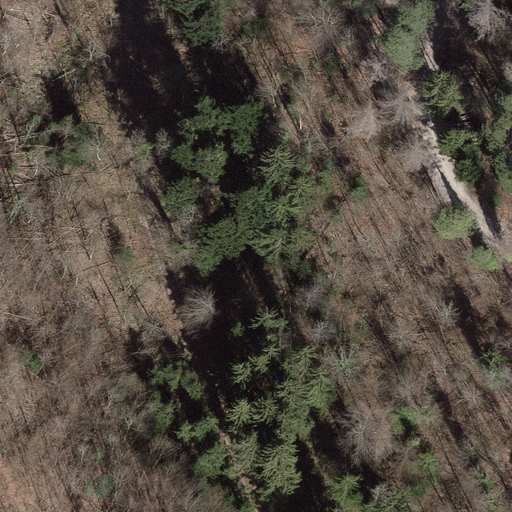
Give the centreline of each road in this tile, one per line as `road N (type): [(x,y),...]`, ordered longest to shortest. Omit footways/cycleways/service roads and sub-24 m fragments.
road 1 (track): [(256,511),(162,214),(112,0)]
road 2 (track): [(454,0),(435,68),(437,154),(482,222),(511,237)]
